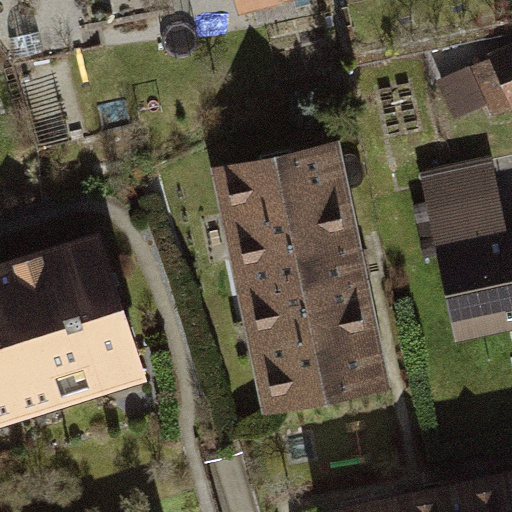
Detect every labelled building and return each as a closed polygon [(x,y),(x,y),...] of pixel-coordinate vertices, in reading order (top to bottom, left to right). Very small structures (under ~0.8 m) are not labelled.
[(290,0),(258,0),(264,18),(293,9),(290,0)] [(511,52),(444,82),(458,115),(495,99),(499,109),(511,102),(511,52)] [(343,156),(215,184),(267,417),(395,389),(343,156)] [(488,161),(432,173),(448,251),(505,239),(488,161)] [(511,237),(505,239),(448,251),(465,329),(511,319),(511,237)] [(96,242),(0,271),(0,438),(143,394),(96,242)] [(511,511),(511,479),(329,510),(329,511),(511,511)]
